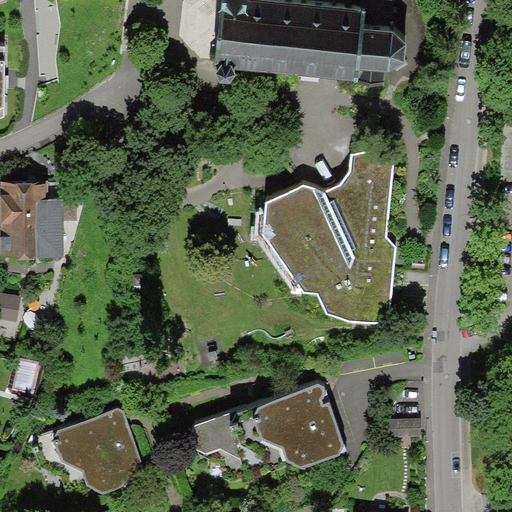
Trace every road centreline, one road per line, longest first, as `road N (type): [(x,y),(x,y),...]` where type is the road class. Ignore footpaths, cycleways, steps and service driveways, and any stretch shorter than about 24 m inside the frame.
road 1 (residential): [(488,0),(448,355),(454,511)]
road 2 (residential): [(0,146),(129,76)]
